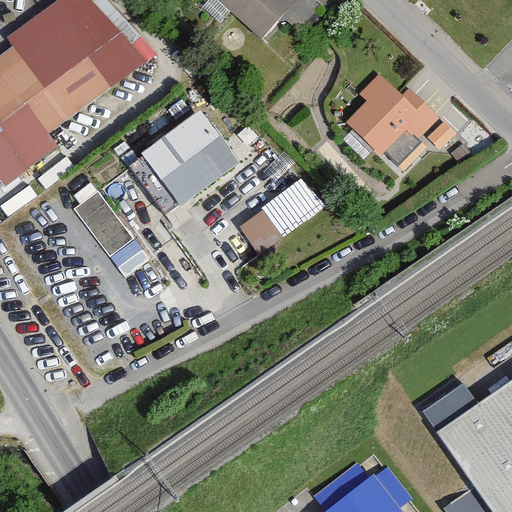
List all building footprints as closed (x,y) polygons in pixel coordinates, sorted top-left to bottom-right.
[(151,65),(90,0),(70,0),(13,43),(20,51),(0,66),(0,172),(14,191),(63,153),(54,142),(151,65)] [(305,3),(301,0),(220,0),(219,2),(272,44),(305,3)] [(511,0),(498,0),(511,12),(511,0)] [(414,105),(384,77),(364,99),(374,107),(355,128),(410,178),(436,149),(444,156),(462,136),(420,99),(414,105)] [(246,167),(210,117),(138,171),(175,220),(246,167)] [(305,177),(239,221),(259,252),(325,207),(305,177)] [(103,194),(79,212),(114,259),(138,241),(103,194)] [(501,511),(511,511),(511,374),(442,421),(501,511)] [(404,511),(374,473),(323,511),(404,511)]
